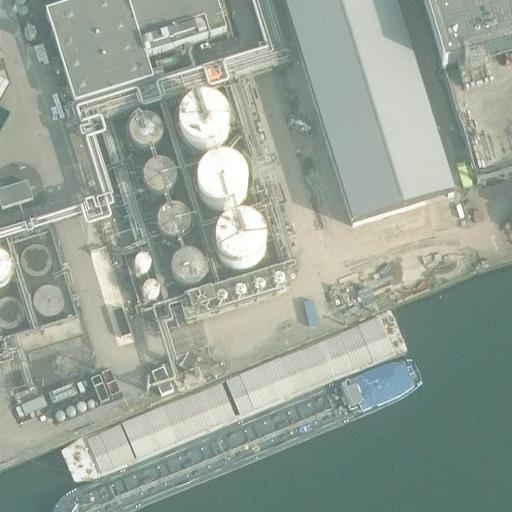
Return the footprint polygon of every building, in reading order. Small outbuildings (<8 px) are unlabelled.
[(146,58),(227,34),(216,0),(144,0),(122,7),(120,0),(70,0),(72,5),(47,14),(75,106),(154,82),(146,58)] [(391,0),(287,0),(357,226),(453,197),(391,0)] [(511,0),(412,0),(435,77),(445,74),(445,73),(511,52),(511,0)] [(483,126),(511,118),(511,100),(509,89),(476,98),(483,126)] [(226,141),(227,135),(227,129),(225,124),(222,119),(218,115),(213,112),(207,110),(202,110),(196,112),(191,114),(187,118),(183,123),(182,129),(181,134),(182,140),(185,145),(188,150),(193,153),(198,155),(204,156),(210,156),(215,153),(220,150),(224,146),(226,141)] [(159,147),(160,141),(159,135),(155,130),(150,127),(144,125),(138,126),(133,129),(129,134),(127,140),(127,146),(130,151),(134,155),(140,158),(146,158),(152,156),(156,152),(159,147)] [(172,190),(173,184),(172,179),(169,174),(164,170),(159,168),(153,168),(148,170),(143,174),(141,179),(140,185),(141,190),(144,195),(148,199),(153,201),(159,201),(165,199),(169,195),(172,190)] [(252,198),(253,193),(252,188),(251,183),(248,179),(244,175),(240,172),(235,170),(230,170),(225,170),(220,172),(216,175),(212,178),(209,183),(207,187),(207,192),(207,198),(209,203),(212,207),(215,211),(220,213),(224,215),(230,216),(235,215),(240,214),(244,211),(248,207),(250,203),(252,198)] [(0,192),(0,206),(1,210),(32,201),(26,184),(0,192)] [(189,238),(190,233),(189,227),(186,222),(181,219),(176,217),(170,217),(164,220),(160,223),(157,229),(157,234),(158,240),(161,245),(166,248),(171,250),(177,250),(182,247),(186,244),(189,238)] [(263,256),(264,251),(263,246),(261,241),(259,236),(255,232),(250,230),(245,228),(240,227),(234,228),(229,230),(225,233),(222,237),(219,242),(218,247),(218,253),(219,258),(221,263),(224,267),(229,270),(233,272),(239,273),(244,273),(249,272),(254,269),(258,266),(261,261),(263,256)] [(21,276),(22,270),(20,265),(17,260),(13,256),(7,255),(2,255),(0,255),(0,286),(3,288),(9,287),(14,285),(18,281),(21,276)] [(205,281),(206,275),(204,270),(201,265),(197,261),(191,259),(185,260),(180,262),(176,266),(173,271),(172,277),(174,282),(177,287),(181,291),(187,292),(193,292),(198,290),(202,286),(205,281)] [(171,394),(162,370),(150,375),(159,399),(171,394)]
